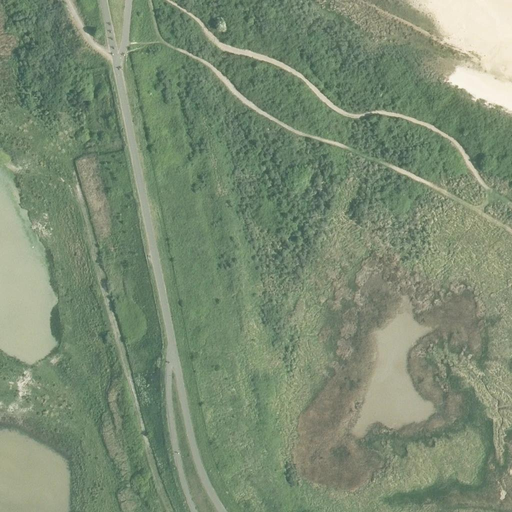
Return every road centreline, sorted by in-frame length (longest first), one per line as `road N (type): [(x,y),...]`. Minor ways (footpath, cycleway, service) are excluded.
road 1 (unknown): [(150,0),(159,40),(204,63),(242,103),(288,130),(378,160),(511,232)]
road 2 (track): [(172,511),(147,446),(59,102)]
